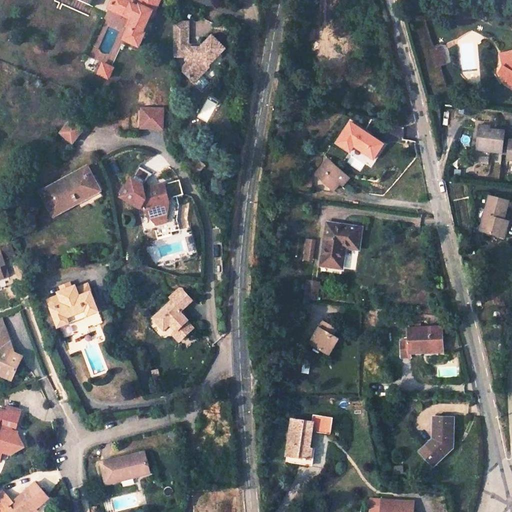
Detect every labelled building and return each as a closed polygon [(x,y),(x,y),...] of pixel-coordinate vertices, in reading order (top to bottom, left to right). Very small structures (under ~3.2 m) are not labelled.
[(109,0),(109,2),(126,10),(127,8),(134,12),(124,33),(139,41),(146,28),(143,27),(151,11),(153,12),(158,0),(139,0),(139,1),(137,0),(109,0)] [(214,54),(221,48),(211,38),(199,49),(187,49),(188,23),(173,23),(172,58),(186,58),(186,64),(182,68),(182,72),(192,84),(200,76),(208,69),(207,67),(217,57),(214,54)] [(224,51),(221,48),(214,54),(217,57),(224,51)] [(502,81),(511,86),(511,49),(498,54),(501,65),(496,74),(503,78),(502,81)] [(436,67),(443,65),(438,50),(431,52),(436,67)] [(113,64),(103,59),(98,70),(108,75),(113,64)] [(207,84),(200,76),(192,84),(199,91),(207,84)] [(162,110),(141,109),(140,129),(162,129),(162,110)] [(60,134),(72,144),(83,130),(71,120),(60,134)] [(369,137),(347,122),(327,152),(347,166),(369,137)] [(480,125),(478,147),(487,147),(486,149),(505,150),(506,129),(490,128),(490,126),(480,125)] [(350,172),(326,154),(315,170),(335,185),(341,177),(345,179),(350,172)] [(43,200),(55,221),(79,209),(83,216),(106,204),(90,174),(43,200)] [(140,188),(128,182),(118,201),(139,212),(140,211),(152,217),(163,214),(168,204),(162,186),(148,191),(146,193),(143,194),(142,192),(140,188)] [(502,220),(507,201),(505,200),(494,197),(487,195),(478,231),(498,236),(502,221),(502,220)] [(166,219),(168,204),(163,214),(152,217),(151,223),(166,219)] [(329,215),(321,263),(347,267),(350,245),(366,247),(370,222),(329,215)] [(503,238),(507,222),(502,221),(498,236),(503,238)] [(21,244),(39,239),(37,228),(18,232),(21,244)] [(182,254),(178,238),(173,239),(168,240),(162,241),(158,242),(155,242),(153,246),(156,258),(160,260),(162,260),(167,259),(172,257),(177,255),(182,254)] [(305,238),(303,261),(313,262),(315,239),(305,238)] [(3,266),(6,276),(11,274),(7,264),(3,266)] [(317,278),(304,276),(302,297),(314,298),(317,278)] [(60,299),(48,304),(58,331),(68,327),(66,322),(85,314),(88,319),(98,315),(88,288),(77,293),(76,290),(59,297),(60,299)] [(170,300),(172,301),(153,319),(163,331),(170,325),(176,332),(182,339),(193,329),(187,322),(187,321),(180,313),(192,302),(181,290),(170,300)] [(85,314),(66,322),(68,327),(88,319),(85,314)] [(318,320),(304,345),(326,356),(336,339),(331,336),(335,328),(318,320)] [(442,327),(407,329),(407,343),(400,343),(401,360),(410,359),(410,354),(422,354),(422,345),(442,344),(442,327)] [(11,378),(19,362),(16,356),(7,352),(4,344),(9,342),(3,328),(0,328),(0,376),(7,380),(11,378)] [(179,342),(182,339),(176,332),(172,336),(179,342)] [(422,345),(422,354),(443,352),(442,344),(422,345)] [(0,453),(4,455),(6,455),(8,456),(12,444),(17,442),(19,434),(13,432),(14,428),(16,429),(22,412),(19,411),(6,407),(5,413),(0,411),(0,453)] [(294,414),(288,454),(312,458),(317,428),(336,431),(339,413),(319,411),(318,418),(294,414)] [(436,439),(422,455),(430,463),(433,459),(440,465),(454,448),(454,418),(435,418),(436,439)] [(179,436),(171,430),(166,435),(175,442),(179,436)] [(12,458),(17,442),(12,444),(8,456),(12,458)] [(116,479),(152,472),(149,454),(102,464),(106,485),(117,483),(116,479)] [(433,459),(430,463),(437,468),(440,465),(433,459)] [(152,472),(116,479),(117,483),(153,476),(152,472)] [(21,495),(13,502),(1,489),(0,490),(0,511),(15,511),(16,511),(15,511),(35,511),(36,511),(51,498),(35,482),(21,495)] [(381,500),(380,511),(412,511),(413,502),(381,500)]
